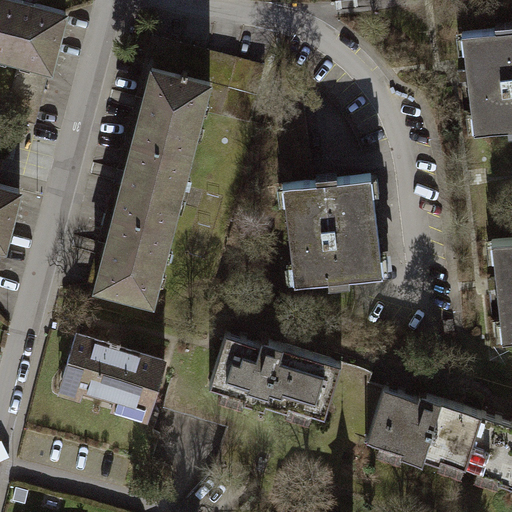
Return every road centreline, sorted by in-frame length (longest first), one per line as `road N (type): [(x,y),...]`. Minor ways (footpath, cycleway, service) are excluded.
road 1 (residential): [(424,337),(399,120),(340,46),(293,20),(166,0)]
road 2 (residential): [(0,431),(109,0)]
